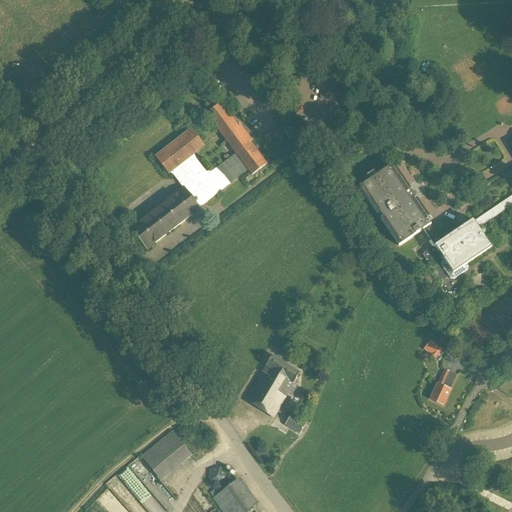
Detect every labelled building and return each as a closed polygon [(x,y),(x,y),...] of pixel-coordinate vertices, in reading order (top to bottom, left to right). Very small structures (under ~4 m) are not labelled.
[(498,98),(502,110),(511,107),(511,96),(511,94),(498,98)] [(227,143),(229,145),(246,132),(240,125),(238,126),(221,103),(206,115),(227,143)] [(290,141),(296,137),(289,127),(284,131),(290,141)] [(239,159),(236,154),(208,176),(193,155),(205,146),(192,129),(155,157),(168,174),(172,172),(184,188),(132,228),(148,249),(200,209),(196,203),(202,198),(206,202),(220,191),(219,190),(247,169),(239,159)] [(246,132),(229,145),(236,154),(239,159),(254,147),(250,142),(252,140),(246,132)] [(254,147),(239,159),(247,169),(252,175),(267,164),(254,147)] [(438,252),(444,260),(442,261),(441,265),(450,278),(454,279),(467,270),(468,266),(466,264),(491,247),(479,229),(511,206),(511,195),(474,222),(473,220),(441,242),(430,225),(431,224),(413,198),(415,197),(415,195),(411,190),(410,190),(408,191),(391,166),(376,176),(373,171),(366,176),(369,180),(359,187),(376,213),(378,212),(382,217),(380,218),(399,246),(423,230),(434,246),(422,255),(426,260),(438,252)] [(113,233),(133,260),(138,257),(118,229),(113,233)] [(442,349),(438,346),(430,355),(436,359),(442,349)] [(287,395),(293,386),(301,372),(273,356),(246,400),(274,417),(287,395)] [(430,400),(443,406),(457,375),(445,370),(430,400)] [(293,414),(286,425),(300,434),(307,423),(293,414)] [(209,482),(221,486),(229,476),(221,466),(209,470),(209,482)] [(151,468),(142,473),(154,493),(164,487),(151,468)] [(170,496),(164,500),(169,509),(176,505),(170,496)]
